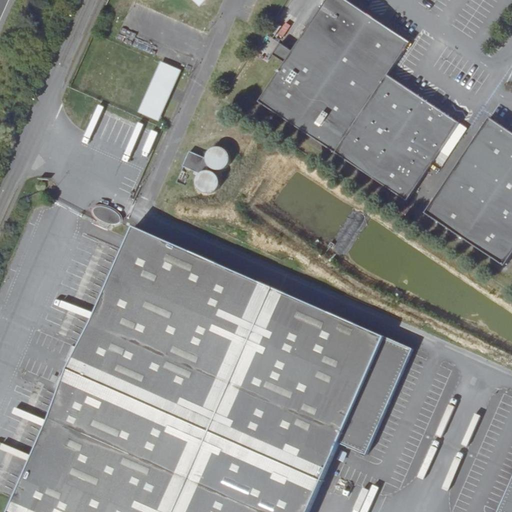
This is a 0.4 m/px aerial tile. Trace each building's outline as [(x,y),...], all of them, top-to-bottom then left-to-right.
[(286,64),(260,103),(337,153),(390,76),(411,43),(345,0),(327,0),(293,52),(281,44),(273,56),(286,64)] [(161,61),(139,113),(159,122),(181,70),(161,61)] [(417,93),(390,76),(337,153),(364,174),(417,93)] [(460,123),(417,93),(364,174),(407,201),(460,123)] [(511,256),(511,130),(492,117),(427,214),(505,266),(511,256)] [(207,159),(190,153),(184,168),(201,174),(199,177),(197,180),(197,184),(197,187),(199,191),(203,194),(206,195),(211,196),(214,194),(217,192),(219,189),(221,185),(221,181),(219,178),(216,174),(212,172),(208,172),(209,166),(213,169),(217,171),(221,171),(225,169),(229,166),(231,162),(231,157),(229,152),(225,149),(221,147),(215,147),(211,149),(208,154),(207,159)] [(102,209),(100,210),(98,212),(97,215),(98,217),(99,220),(103,222),(108,224),(117,226),(118,225),(120,224),(121,223),(122,221),(122,220),(121,218),(118,215),(115,212),(108,210),(102,209)] [(416,349),(136,229),(12,511),(511,511),(511,487),(501,511),(312,511),(342,444),(369,455),(416,349)]
